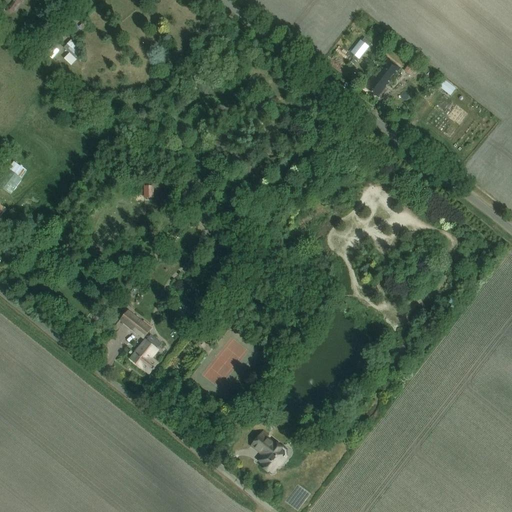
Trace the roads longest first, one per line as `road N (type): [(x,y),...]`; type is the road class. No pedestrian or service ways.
road 1 (unclassified): [(511,228),(222,0)]
road 2 (unclassified): [(279,511),(0,288)]
